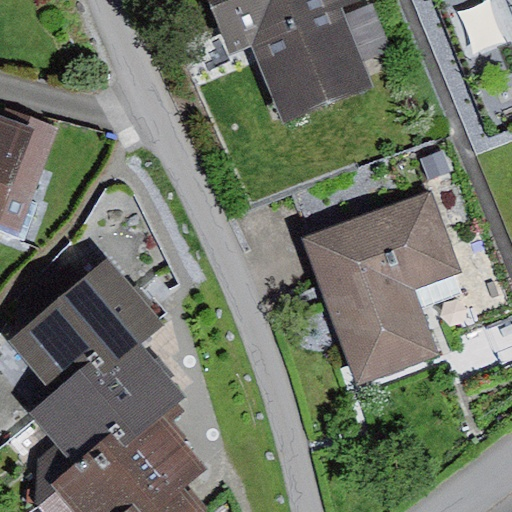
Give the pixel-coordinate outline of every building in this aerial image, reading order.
[(207,0),(231,57),(251,49),(284,130),(374,93),(362,65),(344,18),(340,9),(362,0),(207,0)] [(374,6),(344,18),(362,65),(392,53),(374,6)] [(7,111),(4,119),(33,130),(0,219),(0,228),(21,236),(60,131),(7,111)] [(4,119),(0,117),(0,219),(33,130),(4,119)] [(447,156),(422,165),(430,185),(455,175),(447,156)] [(432,194),(301,241),(356,391),(438,361),(413,291),(461,274),(432,194)] [(10,343),(58,400),(133,338),(156,319),(107,261),(91,274),(80,260),(65,272),(78,287),(10,343)] [(55,448),(40,460),(39,510),(165,412),(181,400),(133,338),(58,400),(32,419),(55,448)] [(60,511),(69,505),(74,511),(154,511),(185,488),(210,468),(165,412),(39,510),(40,511),(60,511)] [(154,511),(205,511),(185,488),(154,511)]
